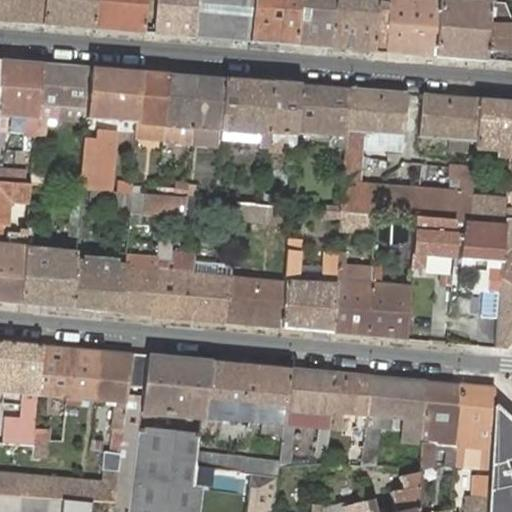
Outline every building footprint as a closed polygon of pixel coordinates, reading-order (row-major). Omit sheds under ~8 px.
[(44,0),(0,0),(0,21),(42,25),(44,0)] [(94,0),(44,0),(42,25),(91,29),(94,0)] [(145,0),(94,0),(91,29),(143,34),(145,0)] [(155,0),(153,34),(194,38),(197,0),(155,0)] [(252,0),(197,0),(194,38),(249,42),(252,0)] [(252,0),(249,42),(294,46),(297,0),(252,0)] [(297,0),(294,46),(328,49),(331,0),(297,0)] [(331,0),(328,49),(373,53),(377,2),(362,1),(362,0),(331,0)] [(406,55),(437,57),(440,0),(388,0),(389,3),(385,53),(406,55)] [(506,2),(505,0),(483,0),(482,0),(440,0),(437,57),(489,61),(493,1),(506,2)] [(489,61),(511,62),(511,16),(506,2),(493,1),(489,61)] [(389,3),(377,2),(373,53),(385,53),(389,3)] [(0,61),(0,129),(1,130),(2,117),(8,118),(7,138),(22,139),(23,119),(35,120),(35,117),(37,104),(40,64),(0,61)] [(90,68),(40,64),(37,104),(35,117),(45,118),(46,105),(59,106),(66,106),(86,108),(90,68)] [(139,72),(90,68),(86,108),(85,120),(135,122),(139,72)] [(168,75),(139,72),(135,122),(135,124),(135,135),(135,136),(163,138),(164,126),(168,75)] [(195,77),(168,75),(164,126),(163,138),(163,141),(189,143),(190,128),(195,77)] [(222,79),(195,77),(190,128),(189,143),(217,145),(218,141),(218,130),(222,79)] [(271,83),(222,79),(218,130),(259,133),(258,144),(258,147),(265,147),(266,147),(267,134),(271,83)] [(299,85),(271,83),(267,134),(295,137),(295,133),(299,85)] [(349,89),(299,85),(295,133),(312,134),(331,136),(337,136),(336,147),(344,148),(345,137),(346,129),(349,89)] [(406,94),(349,89),(346,129),(362,131),(403,134),(406,97),(406,94)] [(479,100),(420,95),(420,98),(417,135),(448,138),(469,140),(475,140),(479,100)] [(475,140),(474,153),(494,154),(495,160),(509,160),(511,118),(511,102),(479,100),(475,140)] [(35,117),(35,120),(34,130),(43,131),(45,118),(35,117)] [(345,137),(344,148),(340,206),(340,211),(376,214),(415,217),(455,221),(463,221),(469,222),(471,195),(472,187),(474,159),(467,158),(466,168),(461,167),(447,166),(446,175),(460,176),(459,194),(358,186),(362,131),(346,129),(345,137)] [(84,139),(80,189),(111,191),(113,160),(115,132),(96,130),(96,140),(84,139)] [(259,133),(218,130),(218,141),(258,144),(259,133)] [(469,140),(448,138),(447,151),(468,152),(469,140)] [(0,181),(25,184),(25,171),(0,169),(0,181)] [(44,175),(30,174),(30,176),(31,184),(43,185),(44,175)] [(0,181),(0,222),(4,223),(7,200),(28,201),(30,184),(25,184),(0,181)] [(117,181),(117,192),(131,193),(132,182),(117,181)] [(173,197),(185,198),(192,199),(194,186),(175,184),(173,197)] [(213,200),(215,200),(236,202),(243,203),(244,192),(227,191),(227,185),(214,184),(213,200)] [(111,191),(80,189),(79,203),(119,206),(120,197),(130,199),(131,193),(117,192),(111,191)] [(148,194),(145,194),(143,212),(183,216),(185,198),(173,197),(169,196),(158,195),(148,194)] [(471,195),(469,222),(504,225),(504,220),(505,208),(506,198),(471,195)] [(185,198),(183,216),(204,217),(204,219),(208,219),(208,217),(213,218),(215,200),(213,200),(192,199),(185,198)] [(243,203),(236,202),(234,220),(253,221),(272,223),(273,205),(263,204),(261,204),(254,204),(243,203)] [(325,209),(322,209),(321,216),(339,218),(340,211),(325,209)] [(340,211),(339,218),(339,227),(374,229),(376,214),(340,211)] [(70,240),(76,240),(78,216),(71,216),(70,240)] [(455,221),(415,217),(414,232),(412,255),(412,265),(422,266),(423,256),(454,258),(455,234),(454,234),(454,228),(455,221)] [(511,285),(511,220),(504,220),(504,225),(502,262),(501,271),(500,277),(511,285)] [(460,259),(502,262),(504,225),(469,222),(463,221),(455,221),(454,228),(463,229),(460,259)] [(124,263),(119,314),(175,319),(180,263),(170,262),(171,254),(172,239),(159,238),(158,256),(152,257),(125,254),(124,263)] [(288,238),(285,283),(282,328),(332,333),(337,254),(323,253),(322,268),(320,286),(297,284),(298,266),(300,239),(288,238)] [(0,302),(21,305),(25,246),(0,243),(0,302)] [(25,246),(21,305),(70,309),(74,259),(75,250),(25,246)] [(180,254),(171,254),(170,262),(180,263),(180,254)] [(180,263),(175,319),(225,323),(229,278),(191,274),(193,255),(180,254),(180,263)] [(337,254),(332,333),(366,336),(371,274),(371,269),(345,267),(346,255),(337,254)] [(423,256),(422,266),(453,268),(454,258),(423,256)] [(74,259),(70,309),(119,314),(124,263),(74,259)] [(322,268),(298,266),(297,284),(320,286),(322,268)] [(371,274),(366,336),(406,340),(407,329),(409,298),(409,295),(410,287),(396,286),(379,285),(379,274),(371,274)] [(511,285),(500,277),(495,348),(506,349),(511,342),(511,285)] [(229,278),(225,323),(282,328),(285,283),(229,278)] [(0,392),(22,394),(37,396),(41,346),(0,342),(0,392)] [(70,349),(41,346),(37,396),(65,398),(70,349)] [(100,351),(70,349),(65,398),(95,401),(100,351)] [(131,354),(100,351),(95,401),(114,403),(111,431),(112,431),(110,456),(119,457),(131,354)] [(147,356),(131,354),(119,457),(115,485),(113,504),(121,505),(129,505),(138,431),(147,356)] [(211,362),(147,356),(138,431),(198,438),(201,419),(211,362)] [(285,410),(290,369),(211,362),(201,419),(261,423),(283,424),(283,422),(285,410)] [(329,415),(334,373),(290,369),(285,410),(283,422),(283,424),(282,435),(290,436),(292,423),(289,422),(290,410),(329,415)] [(365,416),(369,376),(334,373),(329,415),(328,426),(339,427),(341,413),(355,415),(354,427),(352,427),(348,466),(360,467),(360,465),(365,416)] [(422,421),(424,381),(369,376),(365,416),(360,465),(374,465),(378,428),(371,427),(372,416),(402,419),(400,444),(420,445),(422,421)] [(445,466),(454,466),(459,384),(424,381),(422,421),(420,445),(419,466),(433,467),(434,445),(447,446),(445,466)] [(454,466),(489,469),(493,405),(494,393),(494,388),(459,384),(454,466)] [(2,445),(33,447),(33,440),(34,429),(37,396),(22,394),(20,418),(4,417),(2,445)] [(489,469),(488,489),(511,482),(511,423),(499,411),(493,405),(489,469)] [(328,426),(329,415),(290,410),(289,422),(292,423),(320,425),(328,426)] [(260,435),(281,437),(282,435),(283,424),(261,423),(260,435)] [(325,457),(328,426),(320,425),(316,456),(325,457)] [(48,430),(34,429),(33,440),(47,441),(48,430)] [(129,505),(127,511),(199,511),(203,486),(192,485),(194,466),(196,453),(198,438),(138,431),(129,505)] [(290,436),(282,435),(281,437),(278,464),(278,468),(287,467),(290,436)] [(47,441),(33,440),(33,447),(32,456),(45,457),(47,441)] [(278,464),(196,453),(194,466),(213,469),(216,469),(238,471),(238,473),(245,474),(251,474),(272,477),(277,477),(278,468),(278,464)] [(104,455),(101,484),(115,485),(119,457),(110,456),(104,455)] [(192,485),(203,486),(210,487),(213,469),(194,466),(192,485)] [(366,511),(416,511),(416,508),(419,472),(399,477),(402,490),(390,493),(394,511),(375,511),(373,500),(364,502),(364,504),(366,511)] [(0,474),(0,494),(61,500),(91,503),(114,505),(115,485),(101,484),(0,474)] [(245,511),(272,511),(277,477),(272,477),(251,474),(245,511)] [(511,511),(511,482),(488,489),(486,511),(511,511)] [(486,511),(488,489),(466,488),(464,511),(486,511)] [(0,511),(59,511),(61,500),(0,494),(0,511)] [(61,500),(59,511),(89,511),(91,503),(61,500)]
